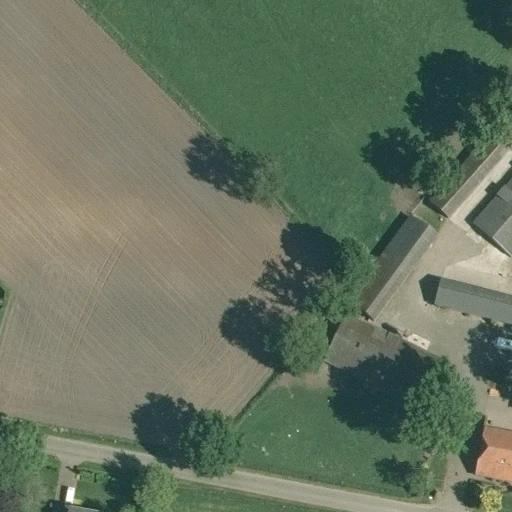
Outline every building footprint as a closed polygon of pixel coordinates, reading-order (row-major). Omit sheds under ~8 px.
[(448,219),(511,146),(511,110),(430,203),(448,219)] [(511,257),(511,255),(511,181),(474,224),(511,257)] [(374,322),(437,236),(411,217),(348,303),(374,322)] [(511,325),(511,299),(441,282),(436,306),(511,325)] [(428,411),(450,364),(347,315),(325,361),(428,411)] [(511,482),(511,434),(485,429),(476,476),(511,482)]
